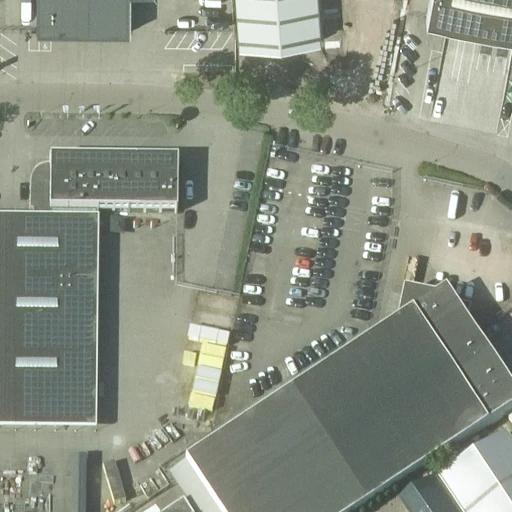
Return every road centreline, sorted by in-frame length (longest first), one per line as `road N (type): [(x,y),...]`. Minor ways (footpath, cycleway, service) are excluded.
road 1 (unclassified): [(511,183),(460,158),(274,112),(0,97)]
road 2 (unknown): [(204,104),(198,208),(165,271),(137,357)]
road 3 (unknown): [(342,247),(245,378)]
road 4 (unknown): [(342,247),(482,269)]
road 5 (unknown): [(355,129),(356,208),(342,247)]
